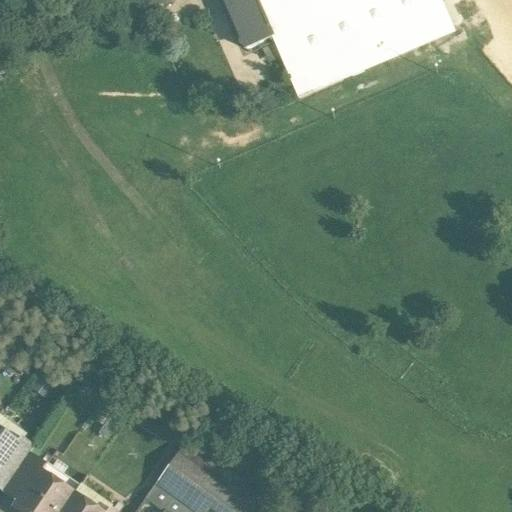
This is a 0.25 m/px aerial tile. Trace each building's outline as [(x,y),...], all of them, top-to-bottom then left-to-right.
[(171,0),(142,0),(150,17),(174,6),(171,0)] [(437,0),(225,0),(231,11),(228,12),(249,59),(275,47),(289,78),(322,63),(333,58),(421,19),(442,9),(437,0)] [(421,19),(333,58),(343,80),(431,41),(421,19)] [(322,63),(289,78),(294,89),(327,74),(322,63)] [(0,432),(0,473),(1,473),(4,467),(19,446),(18,445),(0,432)] [(19,446),(4,467),(15,475),(28,456),(29,456),(34,449),(21,440),(18,445),(19,446)] [(184,441),(154,485),(192,511),(203,511),(211,502),(234,469),(184,441)] [(49,460),(34,449),(29,456),(45,467),(47,464),(49,460)] [(28,456),(15,475),(11,480),(28,492),(41,473),(42,474),(46,468),(45,467),(29,456),(28,456)] [(23,499),(16,509),(20,511),(62,511),(74,496),(80,486),(47,464),(45,467),(46,468),(42,474),(41,473),(28,492),(23,499)] [(11,480),(15,475),(4,467),(1,473),(11,480)] [(261,511),(272,490),(234,469),(211,502),(226,511),(261,511)] [(6,488),(23,499),(28,492),(11,480),(6,488)] [(192,511),(154,485),(144,500),(162,511),(192,511)] [(97,511),(74,496),(62,511),(97,511)] [(162,511),(144,500),(135,511),(162,511)] [(129,511),(117,503),(111,511),(129,511)]
